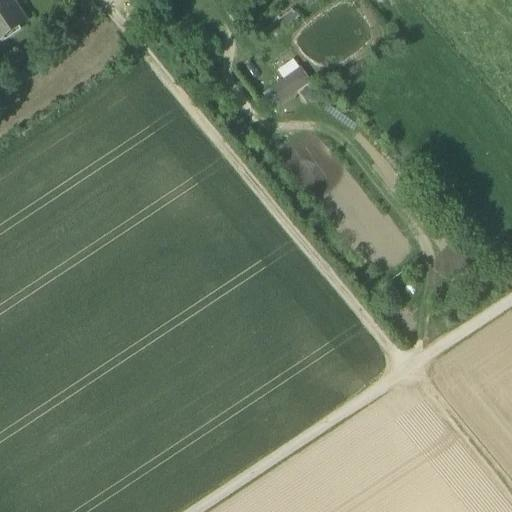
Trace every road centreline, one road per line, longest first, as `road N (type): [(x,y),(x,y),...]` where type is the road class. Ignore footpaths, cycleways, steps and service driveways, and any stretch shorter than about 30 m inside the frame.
road 1 (track): [(406,366),(104,0)]
road 2 (track): [(190,511),(511,295)]
road 3 (track): [(406,366),(511,493)]
